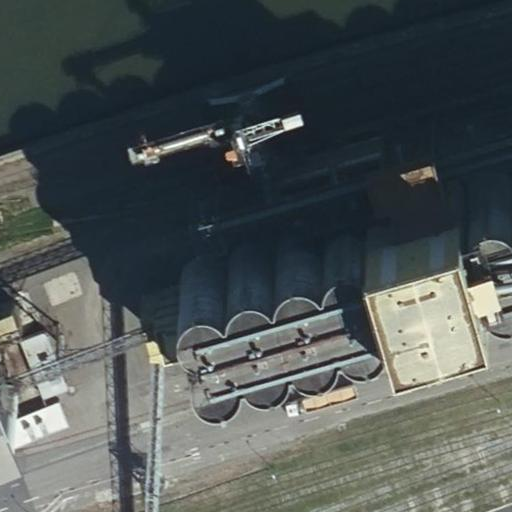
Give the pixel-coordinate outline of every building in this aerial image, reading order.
[(432,121),(377,137),(392,186),(395,196),(448,180),(432,121)] [(276,167),(291,218),(392,186),(377,137),(276,167)] [(464,194),(460,196),(479,259),(485,258),(487,262),(491,265),(498,268),(505,271),(511,270),(511,183),(510,182),(507,180),(504,177),(500,174),(494,173),(487,174),(480,175),(475,179),(471,183),(468,187),(464,194)] [(448,180),(395,196),(368,205),(373,221),(396,299),(398,302),(485,276),(479,259),(460,196),(455,179),(448,180)] [(228,214),(219,184),(190,192),(199,223),(228,214)] [(300,229),(295,231),(291,231),(286,233),(282,236),(277,241),(273,247),(270,249),(268,249),(263,245),(259,244),(252,243),(244,245),(237,248),(232,251),(230,254),(229,258),(225,262),(223,263),(220,262),(216,260),(212,258),(203,257),(194,258),(187,262),(180,269),(178,276),(177,286),(178,289),(180,294),(183,297),(190,302),(197,307),(199,313),(196,316),(193,320),(192,327),(192,334),(194,340),(200,349),(209,354),(218,355),(227,352),(234,348),(240,341),(242,334),(251,331),(258,337),(264,340),(273,339),(283,336),(286,333),(291,327),(294,320),(295,316),(297,315),(298,317),(301,321),(306,324),(313,326),(323,324),(330,321),(335,316),(339,309),(340,304),(341,303),(343,304),(348,307),(355,310),(361,311),(367,312),(375,309),(381,305),(384,301),(387,297),(388,295),(392,296),(396,299),(373,221),(367,221),(364,219),(363,218),(358,217),(354,216),(351,216),(344,215),(340,216),(336,218),(332,220),(329,224),(324,230),(321,235),(318,236),(316,237),(312,234),(309,233),(305,231),(300,229)] [(73,272),(60,277),(66,296),(79,291),(73,272)] [(60,277),(45,282),(52,302),(66,296),(60,277)] [(188,318),(180,294),(178,289),(177,286),(155,294),(165,325),(188,318)] [(29,290),(16,295),(23,313),(35,308),(29,290)] [(0,414),(3,414),(7,412),(10,411),(13,408),(18,400),(19,396),(20,392),(19,388),(18,383),(20,382),(25,392),(38,386),(40,393),(65,383),(38,315),(22,320),(13,297),(0,301),(0,414)] [(192,359),(183,325),(166,331),(176,365),(192,359)] [(111,374),(78,386),(89,419),(123,405),(111,374)]
